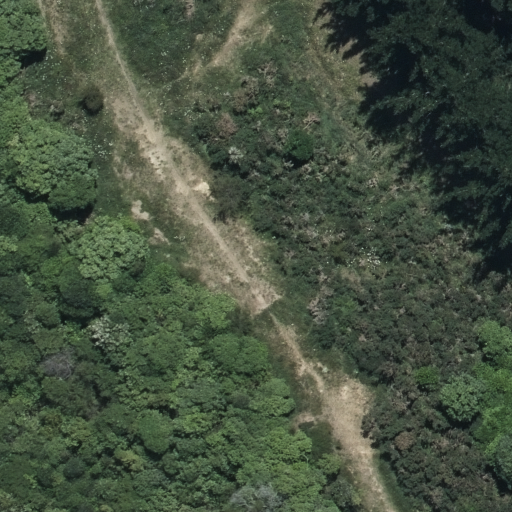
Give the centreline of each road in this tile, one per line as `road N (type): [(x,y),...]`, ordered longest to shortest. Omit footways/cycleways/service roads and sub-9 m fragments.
road 1 (track): [(0,235),(241,500),(242,511)]
road 2 (track): [(452,0),(511,104)]
